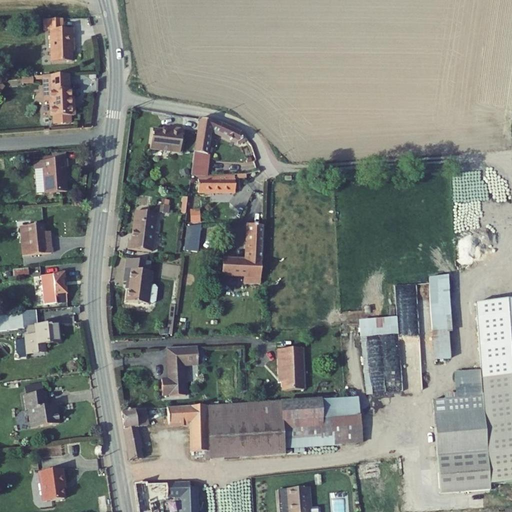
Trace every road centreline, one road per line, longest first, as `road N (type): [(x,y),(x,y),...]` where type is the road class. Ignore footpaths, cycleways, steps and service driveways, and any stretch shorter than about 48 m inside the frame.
road 1 (tertiary): [(111,136),(94,317),(125,511)]
road 2 (unknown): [(119,472),(421,455)]
road 3 (track): [(511,154),(272,170)]
road 4 (residential): [(272,170),(240,122),(115,96)]
